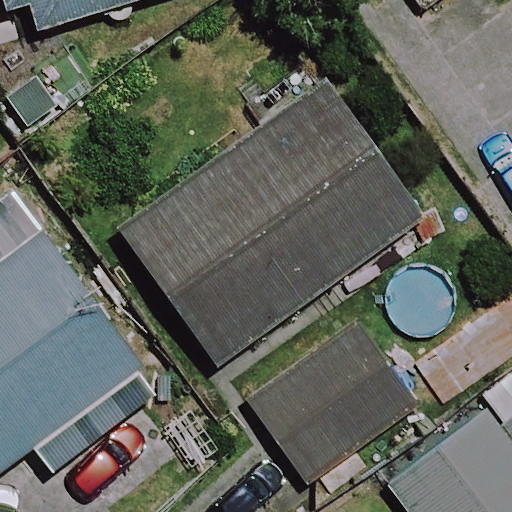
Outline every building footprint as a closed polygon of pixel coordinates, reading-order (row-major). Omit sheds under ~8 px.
[(130,0),(9,0),(20,34),(130,0)] [(411,221),(315,82),(95,234),(191,373),(411,221)] [(0,511),(11,511),(73,467),(47,431),(134,368),(37,236),(0,263),(0,511)] [(402,411),(331,315),(229,391),(299,486),(402,411)] [(511,511),(511,420),(494,435),(476,412),(352,509),(354,511),(511,511)]
